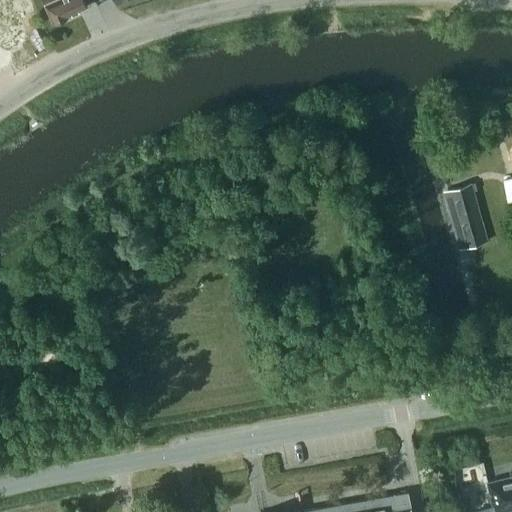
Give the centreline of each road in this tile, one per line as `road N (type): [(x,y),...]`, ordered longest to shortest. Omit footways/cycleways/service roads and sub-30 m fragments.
road 1 (unclassified): [(0,495),(198,449),(511,394)]
road 2 (tertiary): [(0,107),(125,38),(279,0)]
